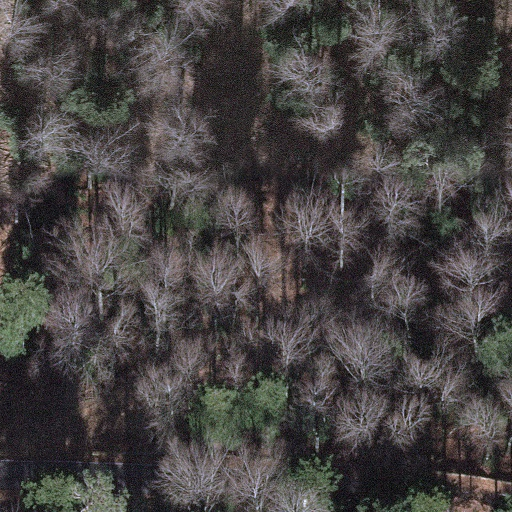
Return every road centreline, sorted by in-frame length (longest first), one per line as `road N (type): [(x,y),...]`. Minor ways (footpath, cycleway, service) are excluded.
road 1 (track): [(0,459),(318,334),(511,241)]
road 2 (unclassified): [(0,467),(317,481),(511,506)]
